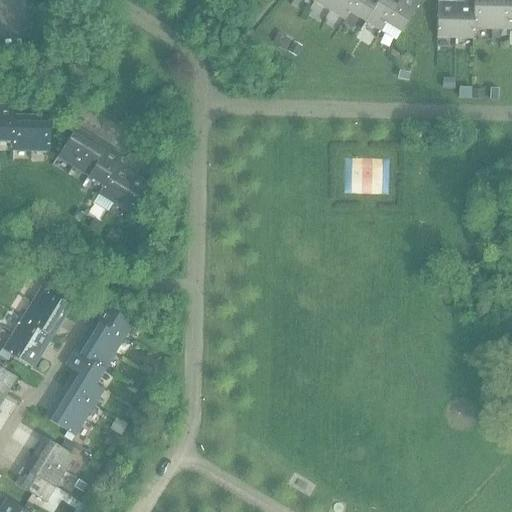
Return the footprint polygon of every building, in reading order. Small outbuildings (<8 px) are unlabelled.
[(328,10),(334,0),(312,0),(313,0),(328,10)] [(355,0),(334,0),(328,10),(344,19),(349,11),(355,0)] [(364,20),(376,0),(355,0),(349,11),(364,20)] [(397,0),(376,0),(364,20),(380,30),(385,22),(384,21),(397,0)] [(397,0),(384,21),(385,22),(401,31),(419,1),(416,0),(397,0)] [(489,29),(490,0),(471,0),(471,2),(472,2),(471,29),(472,29),(489,29)] [(508,29),(508,0),(490,0),(489,29),(508,29)] [(453,37),(454,1),(435,1),(434,37),(453,37)] [(472,2),(471,2),(454,1),(453,37),(472,37),(472,29),(471,29),(472,2)] [(291,40),(278,32),(272,43),(284,51),(291,40)] [(12,114),(13,104),(0,104),(0,139),(10,140),(11,140),(12,114)] [(30,114),(12,114),(11,140),(10,140),(10,150),(30,151),(30,114)] [(30,114),(30,151),(48,151),(49,115),(30,114)] [(71,167),(90,137),(74,127),(55,158),(71,167)] [(86,177),(105,146),(90,137),(71,167),(86,177)] [(115,164),(116,165),(121,156),(105,146),(86,177),(101,186),(102,186),(115,164)] [(131,173),(116,165),(115,164),(102,186),(101,186),(96,194),(112,204),(131,173)] [(131,173),(112,204),(128,214),(146,183),(131,173)] [(30,303),(60,322),(70,306),(40,287),(30,303)] [(51,337),(60,322),(30,303),(21,318),(51,337)] [(92,319),(122,338),(132,323),(102,304),(92,319)] [(41,352),(51,337),(21,318),(11,334),(41,352)] [(113,353),(122,338),(92,319),(83,335),(113,353)] [(32,368),(41,352),(11,334),(2,350),(32,368)] [(103,369),(113,353),(83,335),(73,350),(103,369)] [(94,383),(103,369),(73,350),(64,366),(72,371),(94,384),(94,383)] [(0,390),(5,393),(14,378),(0,368),(0,390)] [(103,389),(94,383),(94,384),(72,371),(62,386),(93,405),(103,389)] [(84,421),(93,405),(62,386),(53,402),(84,421)] [(74,437),(84,421),(53,402),(43,417),(74,437)] [(33,452),(63,471),(73,456),(42,437),(33,452)] [(54,487),(63,471),(33,452),(23,468),(54,487)] [(44,502),(54,487),(23,468),(14,484),(44,502)] [(0,505),(0,511),(26,511),(4,498),(0,505)]
